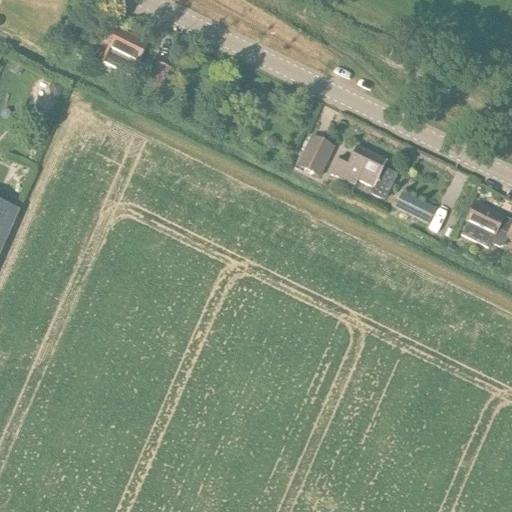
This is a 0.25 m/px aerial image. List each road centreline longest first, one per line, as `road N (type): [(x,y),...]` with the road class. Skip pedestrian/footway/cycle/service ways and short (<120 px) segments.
road 1 (track): [(511,308),(73,96)]
road 2 (tertiary): [(141,0),(511,179)]
road 3 (track): [(258,0),(511,121)]
road 4 (track): [(236,0),(323,61),(341,97)]
